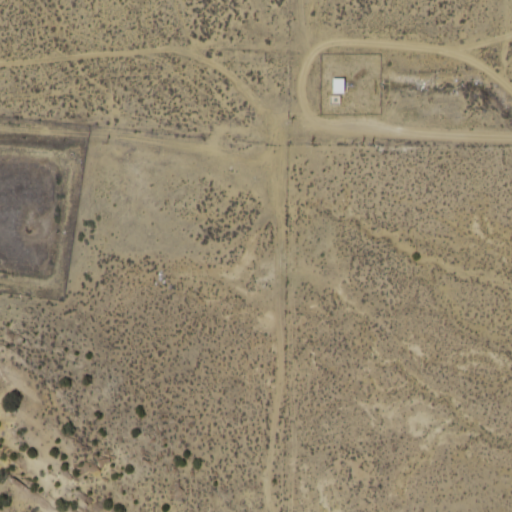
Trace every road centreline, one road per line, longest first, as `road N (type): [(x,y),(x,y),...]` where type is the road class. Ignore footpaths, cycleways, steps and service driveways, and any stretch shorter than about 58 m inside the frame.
road 1 (track): [(511,136),(339,133),(307,115),(293,173),(283,511)]
road 2 (track): [(372,47),(489,50),(511,39)]
road 3 (track): [(307,115),(317,49),(372,47)]
